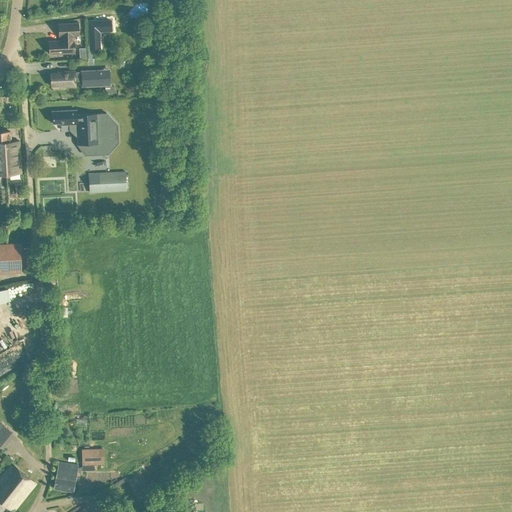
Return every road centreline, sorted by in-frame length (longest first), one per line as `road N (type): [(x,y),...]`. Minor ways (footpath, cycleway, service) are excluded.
road 1 (track): [(8,52),(21,60),(48,396)]
road 2 (residential): [(48,396),(48,471),(30,511)]
